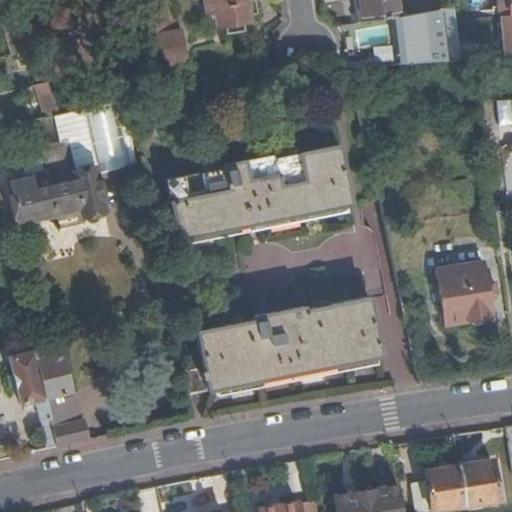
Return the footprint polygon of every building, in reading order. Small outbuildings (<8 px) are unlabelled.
[(157,0),(139,0),(142,8),(154,5),(158,4),(157,0)] [(200,0),(204,15),(215,14),(218,29),(222,28),(224,36),(243,33),(242,25),(247,24),(246,19),(255,17),(253,5),(259,3),(258,0),(200,0)] [(354,0),(347,0),(349,13),(356,13),(354,0)] [(391,0),(354,0),(356,13),(358,23),(394,19),(391,0)] [(511,0),(494,0),(496,18),(511,16),(511,0)] [(154,5),(142,8),(144,21),(157,18),(154,5)] [(442,7),(398,14),(399,18),(394,19),(399,53),(400,62),(447,59),(442,7)] [(152,32),(160,68),(154,69),(156,83),(167,80),(165,71),(182,67),(175,36),(169,37),(164,16),(157,18),(144,21),(146,33),(152,32)] [(25,18),(3,23),(11,58),(35,52),(25,18)] [(362,58),(399,53),(394,19),(358,23),(362,58)] [(46,86),(36,88),(44,120),(54,118),(57,117),(46,86)] [(509,96),(495,97),(497,114),(511,112),(509,96)] [(54,118),(44,120),(9,128),(12,142),(28,138),(27,133),(41,130),(43,135),(58,132),(54,118)] [(164,176),(175,237),(349,205),(338,145),(273,157),(273,153),(224,162),(225,165),(164,176)] [(99,211),(89,167),(41,179),(40,174),(2,184),(13,226),(74,212),(75,217),(99,211)] [(451,178),(452,189),(465,186),(464,176),(451,178)] [(433,233),(435,255),(445,322),(470,318),(476,323),(483,321),(486,316),(492,315),(484,256),(466,258),(465,250),(462,230),(433,233)] [(372,357),(376,356),(367,298),(302,310),(301,306),(252,315),(252,320),(193,331),(199,368),(181,371),(186,394),(191,393),(372,357)] [(34,403),(46,449),(56,448),(51,427),(44,400),(34,360),(32,352),(7,358),(19,406),(34,403)] [(58,354),(34,360),(44,400),(67,394),(58,354)] [(191,393),(192,399),(373,363),(372,357),(191,393)] [(44,400),(51,427),(74,422),(67,394),(44,400)] [(51,427),(56,448),(79,443),(74,422),(51,427)] [(511,426),(503,427),(511,473),(511,472),(511,426)] [(489,462),(456,467),(463,506),(496,502),(489,462)] [(422,511),(463,506),(456,467),(443,469),(433,470),(423,471),(424,483),(407,485),(410,511),(422,511)] [(399,511),(395,485),(354,491),(343,493),(332,495),(334,511),(399,511)] [(353,485),(343,486),(343,493),(354,491),(353,485)] [(316,511),(315,501),(298,505),(297,501),(258,507),(258,511),(316,511)]
